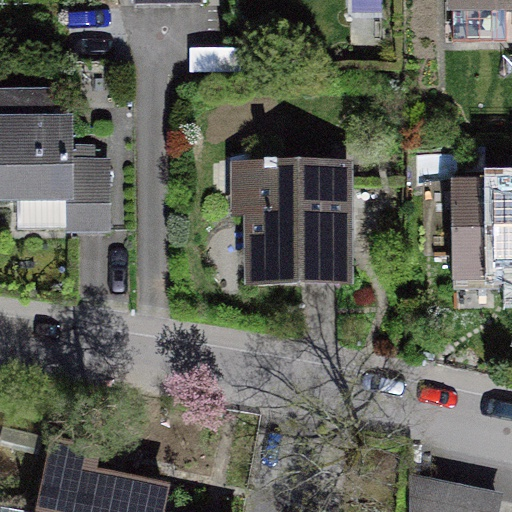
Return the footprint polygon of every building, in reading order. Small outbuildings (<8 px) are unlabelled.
[(511,0),(449,0),(450,42),(511,41),(511,0)] [(241,52),(190,52),(190,76),(241,75),(241,52)] [(51,94),(0,93),(0,209),(10,210),(10,237),(108,237),(109,164),(94,163),(94,149),(69,149),(69,123),(51,122),(51,94)] [(350,170),(228,169),(228,221),(242,221),(241,293),(349,294),(350,170)] [(511,272),(511,186),(455,187),(455,273),(511,272)] [(96,455),(53,447),(40,511),(160,511),(164,492),(92,478),(96,455)] [(494,511),(497,499),(415,483),(415,511),(494,511)]
